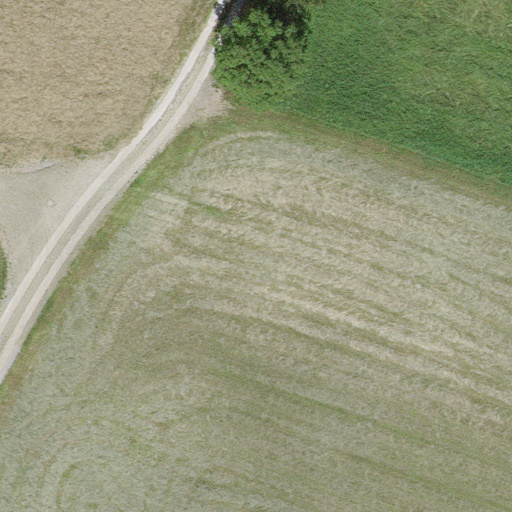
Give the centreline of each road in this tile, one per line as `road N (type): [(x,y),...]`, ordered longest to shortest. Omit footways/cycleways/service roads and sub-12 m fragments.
road 1 (track): [(91,210),(193,80),(232,0)]
road 2 (track): [(0,192),(91,210),(0,338)]
